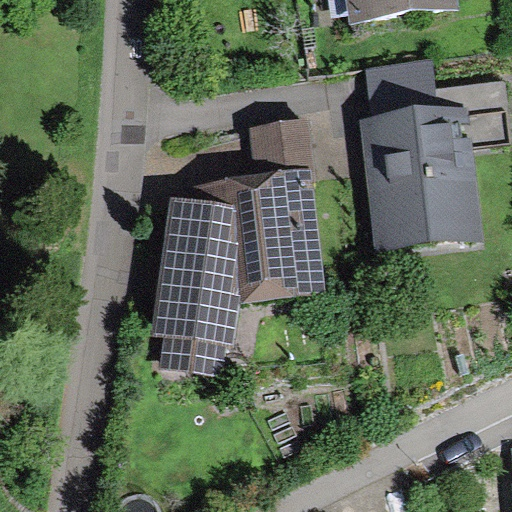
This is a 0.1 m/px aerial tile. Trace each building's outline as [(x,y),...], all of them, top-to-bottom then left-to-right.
[(345,0),(351,33),(460,16),(457,0),(345,0)] [(366,74),(373,126),(441,117),(437,93),(434,65),(366,74)] [(504,84),(437,93),(441,117),(468,114),(469,122),(509,117),(504,84)] [(373,126),(361,127),(378,262),(485,248),(469,122),(468,114),(441,117),(373,126)] [(251,134),(258,185),(310,178),(312,191),(318,190),(309,126),(251,134)] [(312,191),(310,178),(258,185),(196,193),(199,209),(184,207),(173,206),(153,343),(164,345),(160,375),(223,381),(227,352),(235,354),(241,313),(327,301),(312,191)]
